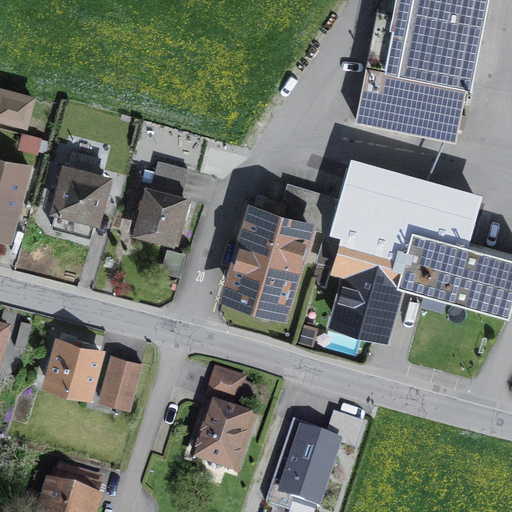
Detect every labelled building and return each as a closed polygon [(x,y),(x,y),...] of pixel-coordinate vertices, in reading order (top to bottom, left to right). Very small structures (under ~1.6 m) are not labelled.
[(407,0),(393,70),(466,85),(483,0),(407,0)] [(456,139),(466,85),(393,70),(366,65),(355,119),(456,139)] [(472,87),(466,113),(490,118),(495,92),(472,87)] [(0,89),(0,124),(27,132),(36,100),(0,89)] [(51,232),(90,242),(94,230),(100,232),(113,180),(94,175),(98,159),(73,152),(68,170),(62,168),(50,217),(55,219),(51,232)] [(0,244),(12,248),(33,169),(0,160),(0,244)] [(131,239),(176,252),(190,201),(176,197),(184,168),(158,161),(151,190),(137,187),(132,207),(139,209),(131,239)] [(320,259),(349,267),(399,280),(413,225),(465,239),(476,199),(369,171),(368,175),(345,168),(338,194),(327,229),(320,259)] [(287,178),(280,201),(317,212),(313,225),(327,229),(338,194),(287,178)] [(288,311),(313,225),(317,212),(280,201),(249,192),(220,291),(288,311)] [(511,253),(465,239),(413,225),(399,280),(506,311),(506,314),(508,314),(511,300),(511,253)] [(386,331),(399,280),(349,267),(335,317),(386,331)] [(100,352),(59,341),(48,382),(89,393),(100,352)] [(130,404),(141,366),(111,358),(102,389),(117,393),(115,400),(130,404)] [(244,378),(216,369),(206,397),(235,407),(236,402),(247,405),(253,386),(243,383),(244,378)] [(250,422),(211,410),(196,457),(234,470),(250,422)] [(293,499),(319,507),(340,443),(314,435),(316,428),(293,421),(266,503),(289,510),(293,499)] [(88,511),(96,487),(57,476),(46,511),(88,511)]
